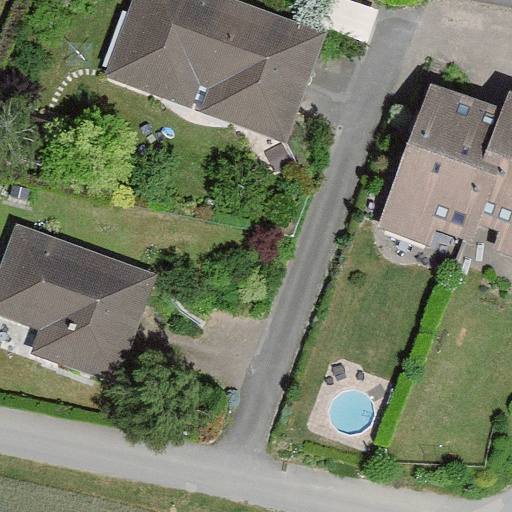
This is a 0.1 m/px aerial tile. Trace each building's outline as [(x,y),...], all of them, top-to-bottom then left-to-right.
[(314,45),(194,0),(128,0),(97,88),(163,109),(169,89),(227,112),(221,134),(275,154),(314,45)] [(338,0),(333,23),(370,34),(377,7),(352,0),(338,0)] [(493,129),(464,241),(511,253),(511,110),(496,106),(493,129)] [(493,129),(408,107),(374,244),(458,266),(464,241),(493,129)] [(148,283),(7,234),(0,253),(0,329),(37,344),(29,369),(111,394),(148,283)]
